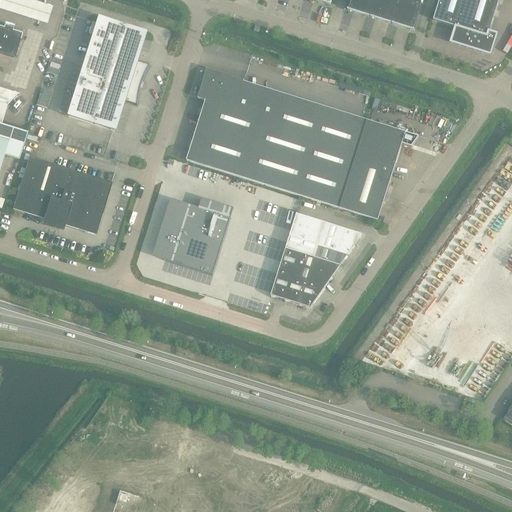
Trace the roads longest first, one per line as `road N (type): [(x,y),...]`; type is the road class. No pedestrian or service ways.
road 1 (unclassified): [(112,281),(301,341),(323,336),(495,94)]
road 2 (primary): [(87,336),(434,445)]
road 3 (unclassified): [(210,2),(495,94)]
road 4 (unclassified): [(112,281),(210,2)]
